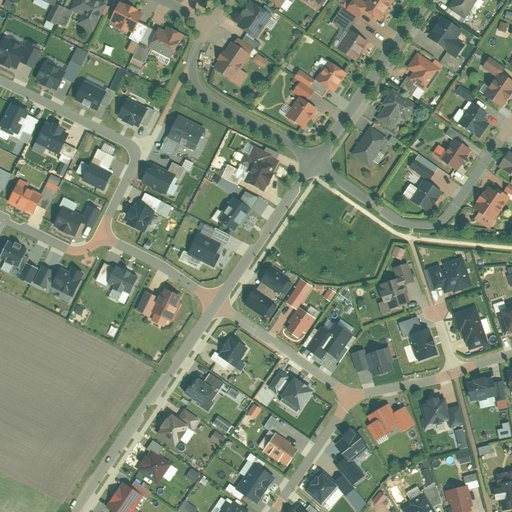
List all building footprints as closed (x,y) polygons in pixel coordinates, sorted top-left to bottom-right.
[(10,0),(8,0),(5,7),(12,11),(16,3),(10,0)] [(96,0),(75,0),(70,11),(82,17),(77,26),(92,33),(106,4),(96,0)] [(271,14),(250,0),(248,0),(232,24),(246,33),(242,39),(254,47),(257,50),(261,44),(254,39),(271,14)] [(271,0),(287,10),(293,0),(304,0),(310,3),(311,0),(271,0)] [(393,0),(365,0),(365,1),(363,0),(352,0),(346,9),(357,16),(358,17),(363,10),(380,21),(393,0)] [(476,0),(453,0),(448,8),(464,19),(476,0)] [(118,4),(109,23),(133,34),(138,24),(142,15),(118,4)] [(342,28),(331,44),(357,61),(369,42),(349,29),(357,16),(346,9),(342,6),(332,21),(342,28)] [(441,16),(426,37),(447,51),(440,62),(444,65),(456,73),(465,60),(459,56),(465,46),(454,39),(461,29),(441,16)] [(500,30),(510,33),(511,28),(511,24),(503,21),(500,30)] [(138,24),(133,34),(130,41),(139,45),(147,28),(138,24)] [(157,29),(147,49),(170,61),(182,36),(166,28),(164,32),(157,29)] [(242,39),(236,35),(213,68),(239,86),(247,75),(239,69),(254,47),(242,39)] [(4,38),(0,45),(0,63),(16,71),(26,50),(4,38)] [(268,60),(258,53),(253,59),(263,67),(268,60)] [(432,63),(417,54),(408,68),(413,72),(410,77),(407,75),(400,87),(413,95),(418,87),(426,92),(444,65),(440,62),(434,58),(432,63)] [(47,57),(34,82),(56,93),(63,79),(68,68),(47,57)] [(322,68),(316,78),(335,90),(347,72),(323,57),(318,65),(322,68)] [(494,77),(481,96),(502,111),(511,95),(511,73),(488,57),(481,68),(494,77)] [(68,68),(63,79),(72,84),(80,68),(71,63),(68,68)] [(120,92),(127,71),(119,68),(112,90),(120,92)] [(315,79),(299,69),(295,76),(311,86),(315,79)] [(83,82),(74,102),(96,112),(99,106),(105,93),(83,82)] [(314,91),(300,82),(294,91),(309,100),(314,91)] [(461,85),(457,91),(470,100),(474,94),(461,85)] [(418,106),(393,88),(382,104),(385,106),(377,118),(393,129),(401,116),(408,121),(418,106)] [(107,90),(105,93),(99,106),(107,110),(115,94),(107,90)] [(306,127),(318,109),(309,103),(301,97),(287,118),(294,123),(296,120),(306,127)] [(127,99),(117,119),(138,129),(140,126),(148,109),(127,99)] [(463,118),(459,124),(481,138),(489,126),(482,122),(481,117),(486,111),(473,102),(468,111),(465,111),(462,115),(463,118)] [(12,103),(0,126),(0,128),(17,137),(20,131),(27,116),(30,112),(12,103)] [(155,113),(148,109),(140,126),(147,129),(155,113)] [(39,122),(27,116),(20,131),(31,137),(39,122)] [(178,117),(168,140),(194,152),(205,129),(178,117)] [(46,122),(35,145),(58,156),(69,134),(46,122)] [(372,128),(354,154),(372,167),(390,141),(372,128)] [(456,139),(443,159),(447,162),(446,163),(457,170),(463,161),(465,162),(469,155),(467,154),(471,149),(461,143),(456,139)] [(424,140),(416,145),(419,150),(427,145),(424,140)] [(277,159),(249,146),(241,164),(250,168),(244,182),(263,191),(277,159)] [(98,151),(93,162),(108,169),(113,158),(98,151)] [(501,168),(500,170),(511,177),(511,153),(508,151),(498,166),(501,168)] [(439,169),(418,156),(411,168),(431,181),(439,169)] [(59,174),(66,176),(69,165),(62,163),(59,174)] [(167,174),(174,178),(179,180),(184,170),(172,164),(167,174)] [(237,194),(246,171),(230,164),(220,187),(237,194)] [(89,165),(81,182),(103,193),(111,176),(89,165)] [(150,166),(140,185),(165,197),(174,178),(167,174),(150,166)] [(427,180),(413,201),(427,211),(434,202),(436,204),(441,197),(439,196),(442,191),(427,180)] [(19,181),(7,205),(32,216),(41,196),(27,189),(29,185),(19,181)] [(504,194),(489,184),(472,208),(478,212),(473,218),(489,229),(511,194),(511,186),(510,185),(504,194)] [(139,206),(154,213),(160,202),(145,194),(139,206)] [(249,206),(238,198),(223,221),(234,228),(249,206)] [(255,213),(263,216),(268,202),(259,199),(255,213)] [(135,205),(125,226),(144,235),(154,213),(139,206),(135,205)] [(63,207),(53,228),(75,238),(81,225),(85,218),(83,217),(63,207)] [(83,217),(85,218),(81,225),(91,230),(99,213),(88,207),(83,217)] [(227,234),(202,224),(189,255),(215,265),(227,234)] [(8,243),(0,260),(18,269),(27,252),(8,243)] [(398,246),(395,257),(405,260),(408,249),(398,246)] [(439,265),(426,269),(433,291),(443,287),(445,293),(453,290),(453,293),(472,287),(463,257),(442,264),(444,268),(440,269),(439,265)] [(390,280),(379,284),(387,309),(410,302),(405,284),(413,281),(408,264),(387,270),(390,280)] [(26,265),(18,280),(30,285),(37,270),(26,265)] [(53,286),(51,289),(73,299),(84,275),(63,265),(57,278),(53,286)] [(49,284),(53,286),(57,278),(53,276),(54,274),(42,268),(33,285),(46,291),(49,284)] [(116,268),(107,285),(129,296),(137,278),(116,268)] [(270,268),(258,285),(278,299),(290,282),(270,268)] [(312,286),(301,279),(285,303),(295,310),(287,323),(289,325),(286,330),(299,338),(304,330),(307,332),(316,318),(298,307),(312,286)] [(278,299),(258,285),(246,302),(265,316),(278,299)] [(326,297),(332,301),(338,293),(332,288),(326,297)] [(181,297),(166,290),(157,309),(172,316),(181,297)] [(503,301),(491,304),(494,313),(500,312),(501,314),(498,315),(504,335),(511,332),(511,328),(511,305),(505,308),(503,301)] [(476,307),(453,314),(458,332),(461,331),(464,342),(467,341),(469,349),(488,343),(476,307)] [(323,324),(308,348),(325,358),(329,352),(338,358),(354,333),(338,324),(334,330),(323,324)] [(428,328),(409,335),(420,362),(439,355),(428,328)] [(230,338),(218,358),(235,369),(248,350),(230,338)] [(365,350),(353,354),(363,389),(375,386),(373,377),(393,371),(387,347),(366,353),(365,350)] [(279,372),(268,390),(277,396),(289,378),(279,372)] [(495,377),(468,383),(472,401),(499,395),(495,377)] [(195,379),(183,396),(201,408),(213,391),(195,379)] [(294,380),(281,400),(300,413),(313,393),(294,380)] [(445,399),(424,404),(428,423),(449,418),(445,399)] [(256,403),(249,414),(258,419),(264,408),(256,403)] [(390,404),(368,416),(379,435),(398,425),(401,431),(416,423),(407,406),(394,412),(390,404)] [(170,417),(156,436),(176,450),(189,432),(192,434),(201,422),(183,409),(176,420),(170,417)] [(273,431),(279,419),(274,416),(268,428),(273,431)] [(502,439),(511,437),(511,422),(505,423),(506,429),(500,430),(502,439)] [(467,429),(458,431),(462,450),(470,448),(467,429)] [(212,440),(222,447),(228,438),(218,431),(212,440)] [(355,431),(336,447),(349,462),(367,445),(355,431)] [(299,452),(275,436),(264,453),(287,468),(299,452)] [(494,446),(482,447),(483,455),(495,453),(494,446)] [(151,451),(137,472),(157,485),(171,465),(151,451)] [(462,464),(474,462),(472,452),(460,454),(462,464)] [(254,464),(246,476),(266,490),(274,478),(254,464)] [(193,468),(188,477),(197,483),(203,474),(193,468)] [(334,481),(323,472),(310,489),(325,502),(339,485),(334,481)] [(479,474),(468,476),(470,489),(482,487),(479,474)] [(511,474),(492,479),(498,507),(511,504),(511,474)] [(266,490),(246,476),(235,492),(256,505),(266,490)] [(124,484),(115,496),(134,509),(142,497),(124,484)] [(468,486),(446,490),(450,511),(463,511),(473,510),(468,486)] [(383,506),(390,496),(382,491),(375,501),(383,506)] [(436,511),(426,495),(404,508),(406,511),(436,511)] [(115,496),(106,508),(112,511),(132,511),(134,509),(115,496)] [(183,511),(202,511),(187,500),(180,510),(183,511)] [(242,511),(228,502),(220,511),(242,511)]
